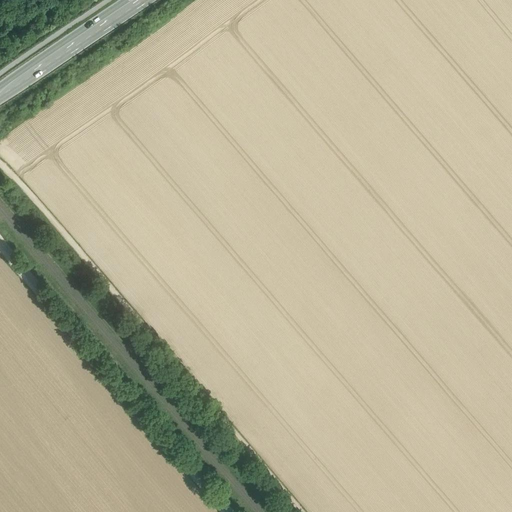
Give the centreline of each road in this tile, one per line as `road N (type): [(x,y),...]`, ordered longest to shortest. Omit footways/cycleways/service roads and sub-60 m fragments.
road 1 (track): [(298,511),(27,192)]
road 2 (unclassified): [(225,511),(0,246)]
road 3 (secondary): [(136,0),(0,91)]
